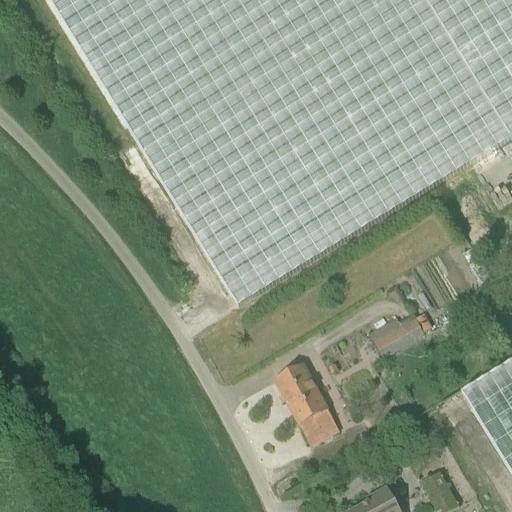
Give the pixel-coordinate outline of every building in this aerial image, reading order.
[(511,0),(45,0),(238,311),(511,141),(511,364),(460,397),(511,481),(511,0)] [(396,321),(368,338),(383,363),(425,339),(413,317),(399,326),(396,321)] [(453,335),(449,326),(441,330),(445,339),(453,335)] [(311,450),(339,434),(303,369),(275,384),(311,450)] [(404,440),(412,455),(431,444),(422,429),(404,440)] [(437,475),(419,485),(433,511),(437,511),(439,511),(448,511),(455,508),(437,475)] [(375,497),(377,500),(355,511),(398,511),(387,490),(375,497)]
